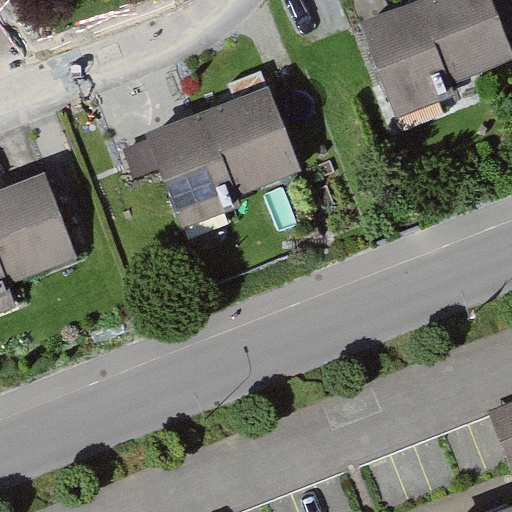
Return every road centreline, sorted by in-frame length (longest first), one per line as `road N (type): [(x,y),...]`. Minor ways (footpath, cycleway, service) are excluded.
road 1 (residential): [(0,452),(511,259)]
road 2 (residential): [(0,104),(211,21),(235,0)]
